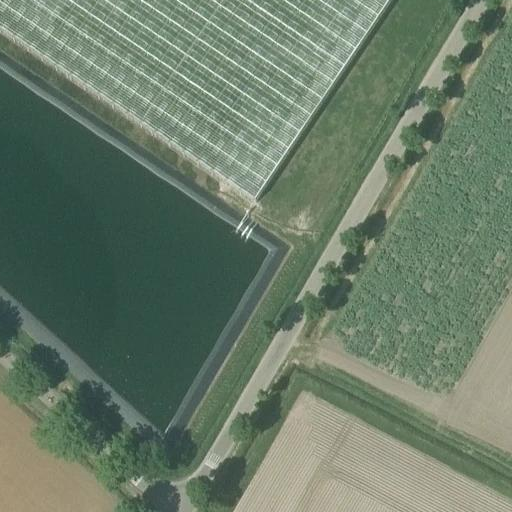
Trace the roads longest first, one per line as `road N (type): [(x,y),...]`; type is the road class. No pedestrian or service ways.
road 1 (unclassified): [(184,509),(482,0)]
road 2 (unclassified): [(184,509),(142,485),(0,356)]
